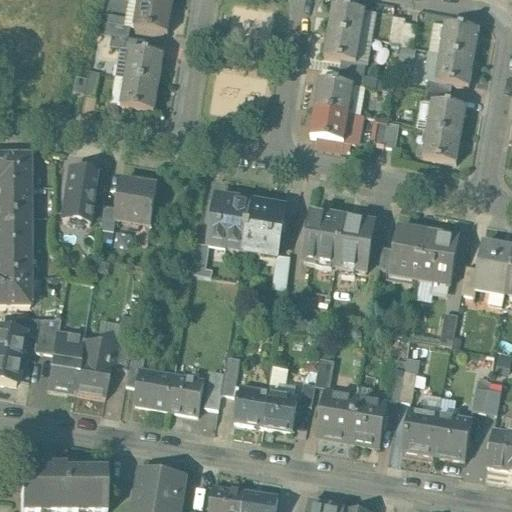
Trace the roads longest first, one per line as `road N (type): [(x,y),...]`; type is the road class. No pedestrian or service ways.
road 1 (residential): [(0,419),(511,506)]
road 2 (residential): [(280,167),(488,204)]
road 3 (residential): [(0,121),(173,151)]
road 4 (residential): [(309,0),(280,167)]
road 5 (residential): [(173,151),(201,0)]
road 6 (residential): [(511,80),(488,204)]
